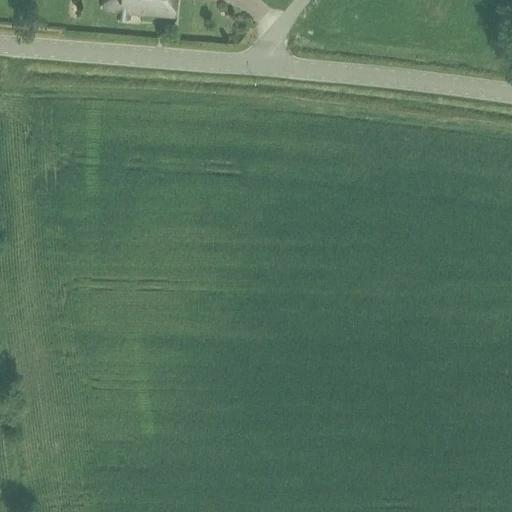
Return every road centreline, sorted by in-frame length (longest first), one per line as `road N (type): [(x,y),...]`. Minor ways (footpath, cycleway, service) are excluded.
road 1 (unclassified): [(511,94),(253,61)]
road 2 (unclassified): [(253,61),(0,47)]
